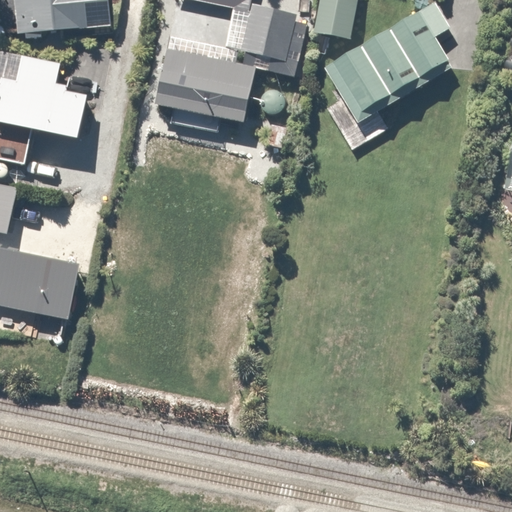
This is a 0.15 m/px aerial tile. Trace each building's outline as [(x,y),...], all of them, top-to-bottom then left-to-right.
[(17,0),(22,41),(122,30),(118,0),(17,0)] [(185,0),(244,12),(235,54),(296,67),(307,19),(250,7),(251,0),(185,0)] [(432,3),(331,69),(368,125),(455,69),(437,42),(452,32),(432,3)] [(267,72),(174,52),(162,107),(255,127),(267,72)] [(64,95),(68,68),(15,60),(6,121),(0,120),(0,158),(28,163),(32,138),(96,147),(103,100),(64,95)] [(25,191),(0,186),(0,233),(16,237),(25,191)] [(91,272),(0,251),(0,306),(80,324),(91,272)]
